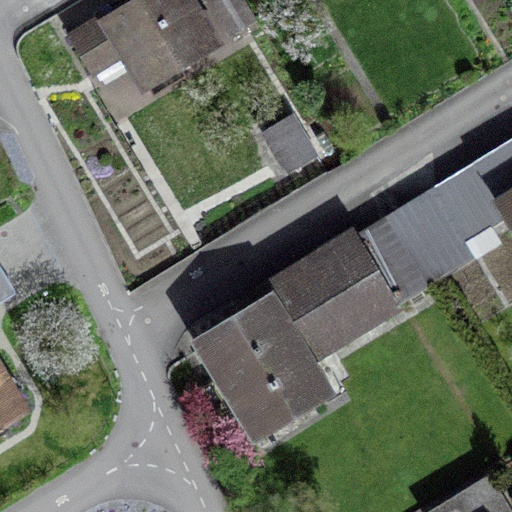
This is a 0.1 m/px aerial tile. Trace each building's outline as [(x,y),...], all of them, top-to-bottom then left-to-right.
[(224,57),(189,0),(147,0),(70,48),(96,90),(127,70),(148,104),(224,57)] [(238,0),(206,0),(228,35),(251,21),(238,0)] [(307,0),(313,11),(332,0),(307,0)] [(293,117),(266,132),(287,169),(313,154),(293,117)] [(511,157),(477,177),(511,239),(511,157)] [(437,201),(370,239),(410,310),(476,272),(437,201)] [(277,306),(195,356),(256,455),(332,408),(315,380),(409,322),(358,239),(269,294),(277,306)] [(0,375),(0,450),(34,429),(0,375)]
